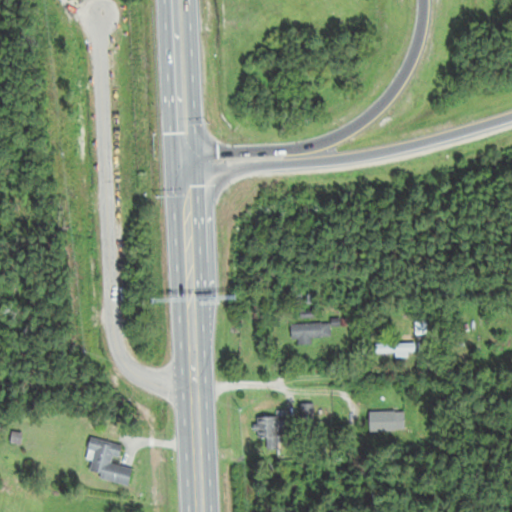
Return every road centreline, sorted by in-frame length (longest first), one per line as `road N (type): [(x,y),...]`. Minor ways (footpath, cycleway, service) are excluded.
road 1 (secondary): [(181,0),(200,511)]
road 2 (motorway): [(189,161),(214,167),(333,159),(511,114)]
road 3 (motorway): [(424,0),(411,60),(363,120),(311,144),(216,151),(189,161)]
road 4 (residential): [(196,387),(435,373)]
